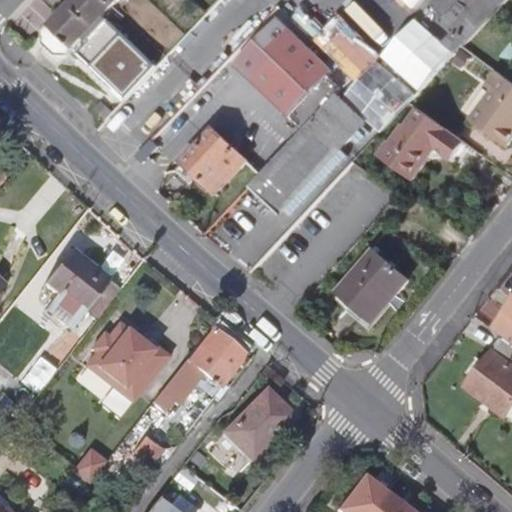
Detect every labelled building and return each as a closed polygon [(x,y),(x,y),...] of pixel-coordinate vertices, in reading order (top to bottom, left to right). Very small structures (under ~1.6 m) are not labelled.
[(78,0),(47,34),(47,44),(58,55),(70,55),(86,39),(91,43),(112,22),(107,17),(122,0),(78,0)] [(434,0),(431,5),(458,29),(444,44),(456,55),(467,44),(507,0),(434,0)] [(279,21),(239,64),(292,115),(333,72),(279,21)] [(160,67),(112,22),(91,43),(81,53),(128,100),(160,67)] [(469,51),(460,62),(467,68),(477,57),(469,51)] [(511,79),(503,73),(492,86),(499,91),(475,120),(510,147),(511,144),(511,79)] [(338,97),(257,183),(286,210),(367,123),(338,97)] [(462,136),(425,108),(412,126),(411,125),(398,142),(396,140),(385,156),(419,181),(436,158),(439,158),(442,157),(448,153),(462,136)] [(216,131),(184,163),(217,194),(249,162),(216,131)] [(457,161),(470,142),(462,136),(448,153),(457,161)] [(99,322),(123,291),(70,251),(45,283),(58,295),(45,311),(72,331),(86,313),(99,322)] [(376,253),(341,294),(375,324),(411,282),(376,253)] [(511,311),(496,331),(506,339),(511,343),(511,311)] [(218,320),(216,322),(212,328),(214,330),(177,377),(175,375),(153,403),(164,412),(167,407),(170,409),(175,402),(180,406),(196,385),(213,398),(214,396),(250,350),(251,348),(218,320)] [(511,412),(511,343),(506,339),(469,389),(508,418),(511,412)] [(141,367),(106,340),(96,353),(91,350),(79,365),(84,369),(74,383),(101,404),(105,400),(125,415),(157,373),(143,363),(141,367)] [(267,391),(225,433),(252,460),(293,418),(267,391)] [(0,446),(0,447),(15,428),(25,416),(0,395),(0,446)] [(145,438),(133,453),(150,467),(162,451),(145,438)] [(88,481),(105,458),(91,447),(74,470),(88,481)] [(409,511),(365,477),(337,511),(409,511)] [(144,511),(181,511),(158,494),(144,511)]
